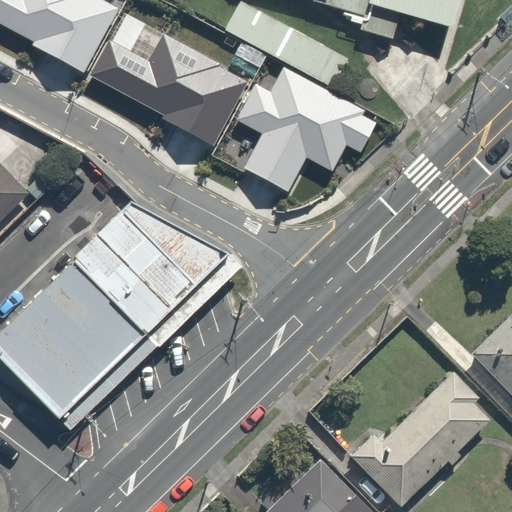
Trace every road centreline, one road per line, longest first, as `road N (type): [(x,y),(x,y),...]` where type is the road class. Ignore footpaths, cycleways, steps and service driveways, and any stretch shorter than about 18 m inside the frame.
road 1 (residential): [(325,292),(262,241),(0,82)]
road 2 (secondary): [(103,511),(325,292)]
road 3 (secondary): [(325,292),(511,109)]
road 4 (residential): [(0,429),(96,511)]
